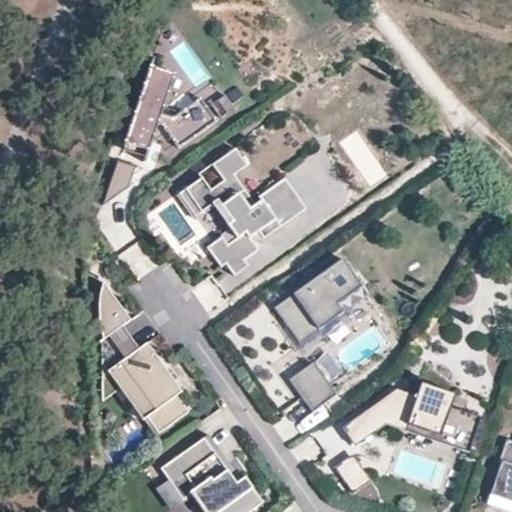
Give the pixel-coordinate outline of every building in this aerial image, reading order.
[(158,123),(163,124),(179,146),(217,119),(200,96),(172,116),(159,112),(172,71),(149,64),(126,135),(151,143),(158,123)] [(151,143),(126,135),(121,150),(146,158),(151,143)] [(235,146),(210,164),(221,179),(208,189),(200,176),(177,193),(193,216),(211,203),(215,209),(220,206),(230,220),(225,223),(235,237),(226,244),(221,235),(205,246),(219,266),(224,263),(232,275),(247,264),(243,258),(257,248),(253,244),(248,237),(258,229),(263,237),(306,206),(285,176),(258,194),(261,198),(255,202),(234,172),(247,163),(235,146)] [(135,165),(117,159),(103,202),(128,186),(135,165)] [(253,244),(263,237),(258,229),(248,237),(253,244)] [(341,257),(272,306),(298,342),(366,293),(341,257)] [(209,278),(192,289),(207,310),(224,299),(209,278)] [(129,352),(113,329),(117,327),(125,321),(99,284),(95,297),(94,311),(95,321),(97,331),(99,339),(98,339),(96,340),(97,400),(113,388),(137,419),(141,416),(153,433),(183,412),(171,396),(176,393),(142,344),(133,349),(129,352)] [(133,349),(117,327),(113,329),(129,352),(133,349)] [(316,386),(323,381),(310,362),(303,367),(316,386)] [(333,395),(323,381),(316,386),(303,367),(285,380),(309,412),(333,395)] [(412,398),(404,395),(395,402),(389,393),(359,414),(372,433),(389,421),(436,438),(446,410),(451,397),(417,385),(412,398)] [(436,438),(389,421),(382,426),(457,453),(459,447),(450,443),(460,415),(446,410),(436,438)] [(477,421),(460,415),(450,443),(459,447),(457,453),(464,455),(477,421)] [(326,458),(350,448),(338,422),(315,433),(326,458)] [(511,440),(503,437),(496,459),(498,459),(487,492),(511,500),(511,440)] [(246,511),(258,504),(239,479),(227,488),(218,475),(222,473),(198,439),(155,470),(164,482),(177,501),(186,495),(198,511),(246,511)] [(348,449),(333,461),(335,464),(346,455),(358,469),(362,466),(348,449)] [(362,466),(358,469),(346,455),(335,464),(333,461),(330,464),(352,488),(369,474),(362,466)] [(177,501),(164,482),(152,491),(165,509),(177,501)] [(511,500),(487,492),(484,501),(511,510),(511,500)]
